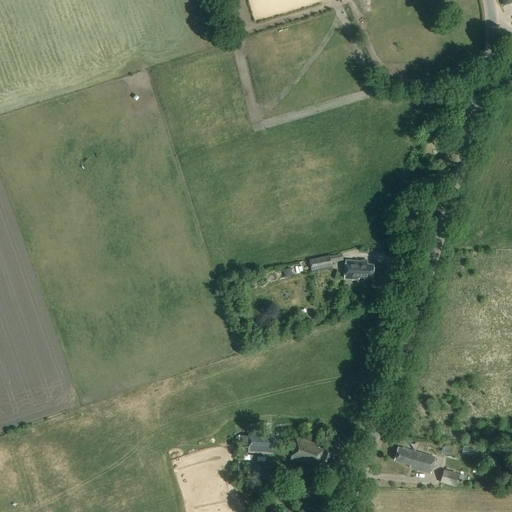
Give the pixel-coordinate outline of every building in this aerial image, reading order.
[(404,87),(403,79),(392,79),(392,88),(404,87)] [(329,255),(315,259),(318,272),(332,269),(329,255)] [(373,279),(375,266),(367,265),(368,262),(347,261),(345,279),(359,280),(359,278),(373,279)] [(249,436),(238,435),(238,447),(248,448),(248,453),(275,454),(275,432),(249,431),(249,436)] [(331,471),(333,467),(331,466),(332,463),(330,463),(333,453),(319,448),(320,446),(299,439),(292,460),(319,468),(318,470),(328,474),(329,471),(331,471)] [(431,474),(436,458),(401,448),(396,462),(410,466),(410,468),(431,474)] [(236,462),(235,470),(244,471),(244,463),(236,462)] [(273,478),(274,467),(248,465),(248,477),(273,478)] [(459,474),(443,470),(440,483),(456,487),(458,482),(462,483),(465,473),(460,471),(459,474)]
